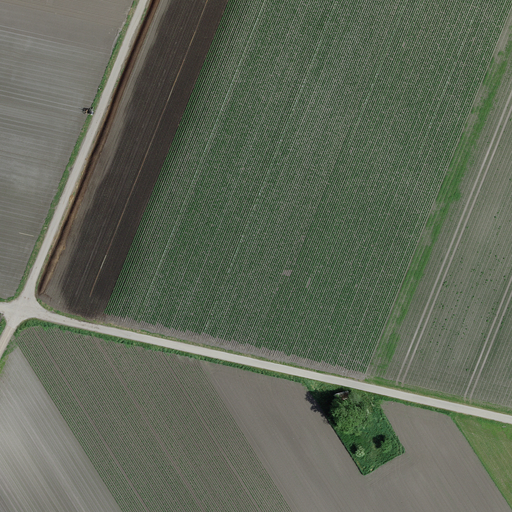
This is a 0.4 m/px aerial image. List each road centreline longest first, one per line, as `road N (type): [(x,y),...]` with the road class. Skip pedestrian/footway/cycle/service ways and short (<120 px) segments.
road 1 (track): [(0,306),(511,418)]
road 2 (track): [(142,0),(0,346)]
